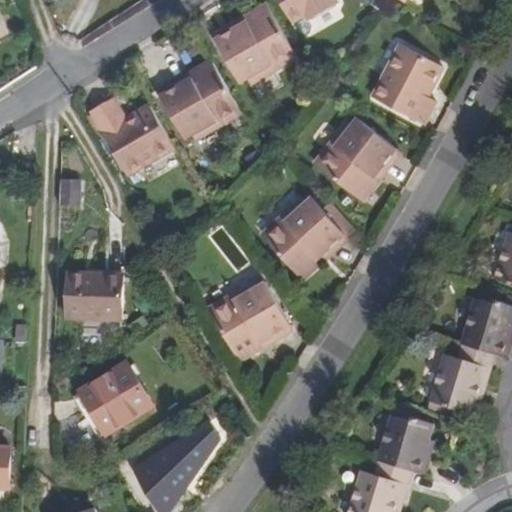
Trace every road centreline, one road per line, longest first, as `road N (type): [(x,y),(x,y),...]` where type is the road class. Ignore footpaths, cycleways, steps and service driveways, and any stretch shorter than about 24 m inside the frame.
road 1 (residential): [(218,511),(433,196),(511,40)]
road 2 (residential): [(181,0),(0,114)]
